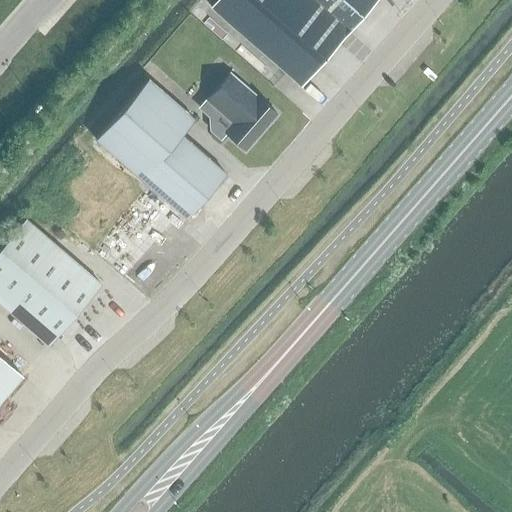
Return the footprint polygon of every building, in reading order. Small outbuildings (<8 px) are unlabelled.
[(215,0),(209,7),(300,86),(375,0),(215,0)] [(229,74),(206,101),(220,113),(222,110),(234,121),(224,133),(245,151),(276,115),(229,74)] [(147,80),(95,140),(185,219),(225,174),(180,135),(193,120),(147,80)] [(24,220),(0,247),(0,304),(48,346),(100,285),(24,220)] [(0,357),(0,400),(21,376),(0,357)]
